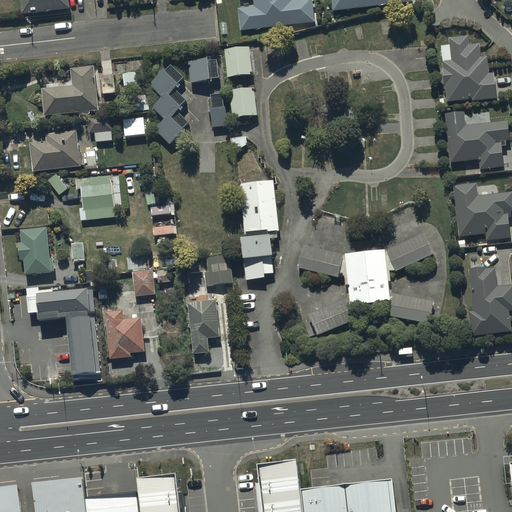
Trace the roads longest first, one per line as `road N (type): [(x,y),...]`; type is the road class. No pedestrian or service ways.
road 1 (primary): [(511,398),(0,453)]
road 2 (primary): [(0,418),(511,364)]
road 3 (residential): [(0,45),(206,23)]
